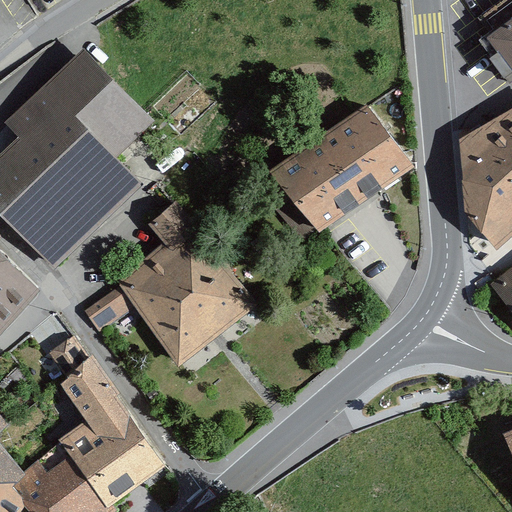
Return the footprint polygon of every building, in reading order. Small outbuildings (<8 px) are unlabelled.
[(511,0),(503,0),(473,22),(511,75),(511,0)] [(0,215),(49,268),(139,183),(112,155),(149,121),(92,62),(79,48),(2,121),(14,134),(0,147),(0,215)] [(363,106),(269,171),(311,232),(366,194),(406,167),(363,106)] [(511,108),(460,140),(465,212),(499,251),(511,238),(511,108)] [(176,202),(146,223),(163,247),(116,280),(122,290),(136,309),(170,358),(210,330),(252,301),(198,223),(193,227),(176,202)] [(0,330),(37,290),(0,254),(0,330)] [(511,266),(488,286),(511,317),(511,266)] [(87,311),(102,331),(136,309),(122,290),(87,311)] [(55,439),(60,448),(105,509),(165,468),(90,356),(83,360),(72,341),(51,354),(66,379),(59,383),(82,422),(55,439)] [(0,482),(7,482),(22,475),(0,449),(0,431),(7,425),(0,417),(0,482)] [(511,433),(502,438),(511,460),(511,433)] [(7,482),(21,506),(25,511),(107,511),(105,509),(60,448),(22,475),(7,482)] [(7,482),(0,482),(0,511),(16,511),(21,506),(7,482)]
